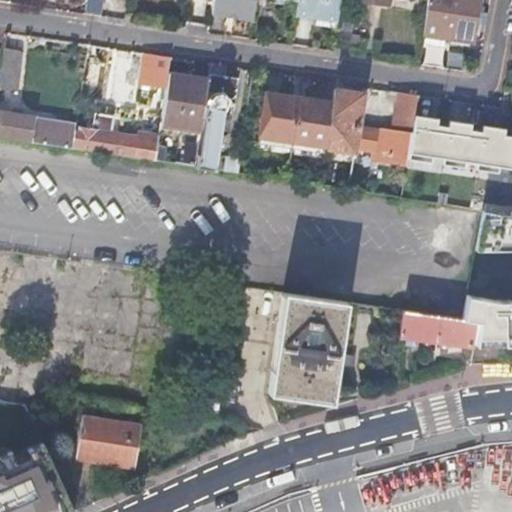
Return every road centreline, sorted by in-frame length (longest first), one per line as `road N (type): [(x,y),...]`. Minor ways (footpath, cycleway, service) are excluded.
road 1 (residential): [(0,14),(476,87),(490,81),(505,0)]
road 2 (unclassified): [(511,407),(334,438),(153,511)]
road 3 (unknown): [(511,266),(494,172),(511,129)]
